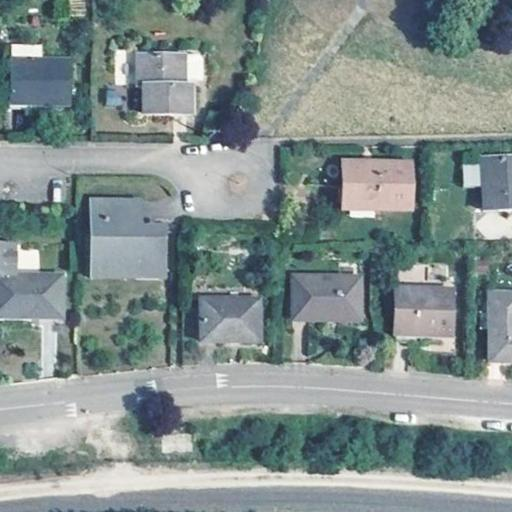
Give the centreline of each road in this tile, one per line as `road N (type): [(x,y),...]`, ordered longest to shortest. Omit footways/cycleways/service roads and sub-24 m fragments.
road 1 (unclassified): [(511,403),(230,387),(0,410)]
road 2 (residential): [(0,159),(157,161),(237,184)]
